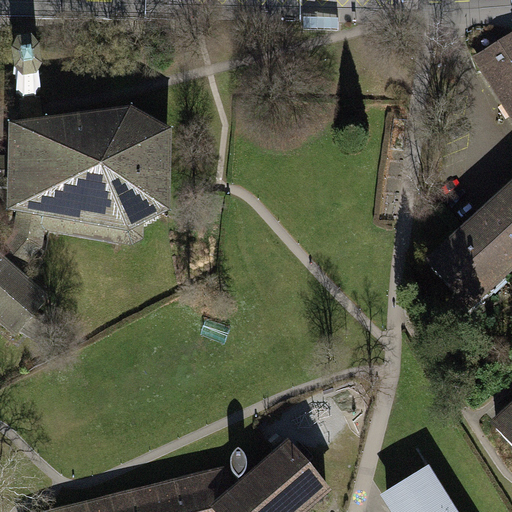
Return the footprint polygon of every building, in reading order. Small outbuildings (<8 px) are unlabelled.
[(477,60),(511,116),(511,37),(501,44),(502,45),(477,60)] [(31,66),(20,68),(16,75),(18,93),(24,100),(36,98),(39,90),(37,72),(31,66)] [(36,98),(24,100),(27,123),(39,122),(36,98)] [(15,135),(17,136),(16,163),(2,163),(2,183),(15,183),(15,209),(13,211),(16,213),(17,211),(20,211),(46,216),(119,229),(117,240),(132,243),(142,238),(142,224),(162,213),(164,215),(166,213),(164,211),(165,141),(167,139),(166,137),(164,139),(132,121),(132,118),(129,118),(129,120),(42,131),(41,121),(39,122),(27,123),(24,124),(26,133),(18,134),(17,133),(15,135)] [(511,268),(511,194),(511,195),(432,268),(469,309),(511,268)] [(46,216),(20,211),(16,235),(0,253),(0,260),(16,274),(40,247),(46,216)] [(0,260),(0,321),(16,335),(46,301),(16,274),(0,260)] [(511,414),(496,429),(511,446),(511,414)] [(306,511),(328,494),(288,447),(238,488),(223,471),(57,511),(306,511)] [(448,511),(425,474),(387,498),(395,511),(448,511)]
